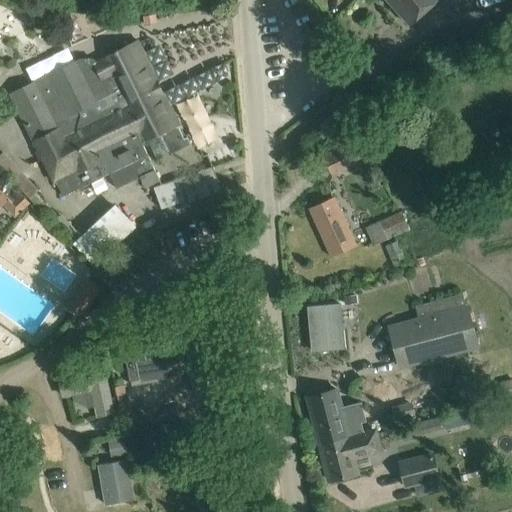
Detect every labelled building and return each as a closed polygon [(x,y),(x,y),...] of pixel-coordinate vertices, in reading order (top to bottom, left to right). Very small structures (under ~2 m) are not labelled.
[(387,0),(410,25),(437,0),(387,0)] [(160,134),(171,154),(191,145),(188,137),(184,139),(177,126),(179,125),(163,92),(161,93),(156,83),(158,82),(137,40),(127,46),(107,56),(95,63),(93,59),(80,59),(10,94),(22,117),(34,141),(54,182),(56,181),(63,196),(72,192),(94,181),(104,176),(103,176),(109,173),(116,188),(140,176),(145,187),(160,180),(159,179),(140,138),(146,135),(148,140),(160,134)] [(216,50),(169,66),(177,89),(224,74),(216,50)] [(344,147),(324,156),(333,174),(369,158),(364,147),(375,142),(374,140),(384,135),(381,128),(370,133),(371,135),(361,140),(360,140),(357,132),(341,139),(344,147)] [(219,181),(218,181),(213,170),(214,169),(214,167),(213,168),(162,186),(154,189),(162,209),(186,200),(190,202),(222,191),(219,183),(220,183),(219,181)] [(473,184),(472,182),(484,176),(480,167),(451,181),(456,193),(473,184)] [(0,204),(7,198),(6,196),(12,190),(19,198),(16,201),(22,207),(28,202),(0,171),(0,204)] [(332,256),(341,251),(355,245),(334,198),(310,208),(332,256)] [(94,265),(135,228),(115,205),(73,243),(94,265)] [(408,230),(400,212),(365,228),(374,246),(408,230)] [(118,259),(128,270),(153,246),(143,236),(134,245),(129,240),(116,251),(121,257),(118,259)] [(70,311),(72,308),(81,315),(101,288),(87,279),(66,308),(70,311)] [(355,295),(344,296),(345,304),(356,303),(355,295)] [(340,304),(308,307),(312,351),(345,348),(340,304)] [(419,321),(390,328),(400,367),(478,346),(467,308),(466,308),(419,321)] [(134,348),(126,349),(132,385),(133,385),(133,383),(141,381),(141,380),(155,378),(158,377),(158,381),(173,378),(172,372),(193,368),(198,396),(221,392),(212,346),(190,351),(191,358),(185,359),(181,339),(134,347),(134,348)] [(92,391),(95,406),(98,418),(115,414),(105,370),(61,380),(62,383),(59,385),(61,392),(64,394),(65,397),(92,391)] [(502,386),(489,389),(492,402),(505,398),(505,397),(511,395),(511,378),(501,382),(502,386)] [(327,392),(308,397),(319,442),(329,480),(339,478),(349,475),(358,473),(355,460),(383,453),(377,427),(348,435),(346,425),(365,421),(361,404),(341,409),(337,389),(327,392)] [(139,426),(145,458),(186,451),(182,432),(157,436),(155,424),(139,426)] [(124,439),(110,442),(112,456),(126,453),(124,439)] [(440,480),(434,454),(399,462),(405,488),(440,480)] [(0,473),(14,471),(12,456),(0,458),(0,473)] [(127,460),(99,465),(106,505),(134,499),(132,487),(134,487),(133,483),(131,483),(127,460)] [(149,487),(149,505),(201,507),(202,479),(185,478),(185,489),(149,487)]
